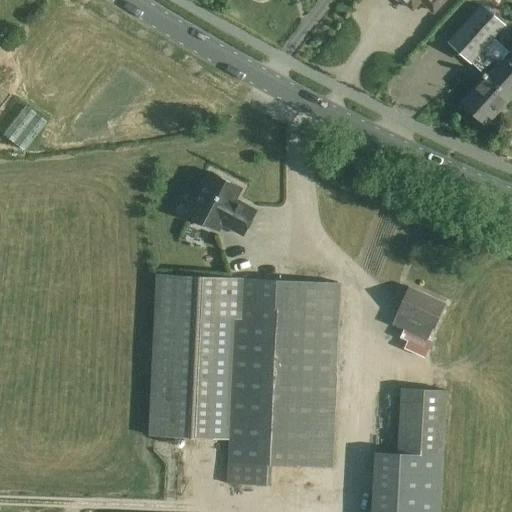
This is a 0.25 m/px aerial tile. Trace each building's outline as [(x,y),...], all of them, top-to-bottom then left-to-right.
[(402,0),(412,9),(420,0),(433,12),(443,0),(402,0)] [(483,5),(462,27),(449,42),(483,74),(482,75),(485,77),(462,102),(486,124),(511,95),(511,74),(485,50),(506,26),(483,5)] [(4,134),(3,135),(24,151),(25,150),(47,122),(26,105),(26,106),(4,134)] [(242,206),(233,202),(235,199),(241,188),(211,172),(189,214),(218,230),(222,223),(243,235),(256,211),(243,204),(242,206)] [(338,283),(236,278),(158,274),(150,435),(213,438),(219,318),(235,319),(227,484),(270,486),(271,465),(329,468),(338,283)] [(409,287),(397,313),(392,324),(404,330),(401,338),(409,342),(406,349),(425,358),(433,341),(428,339),(445,303),(409,287)] [(374,451),(370,511),(440,511),(443,454),(445,454),(448,390),(401,388),(397,452),(374,451)]
